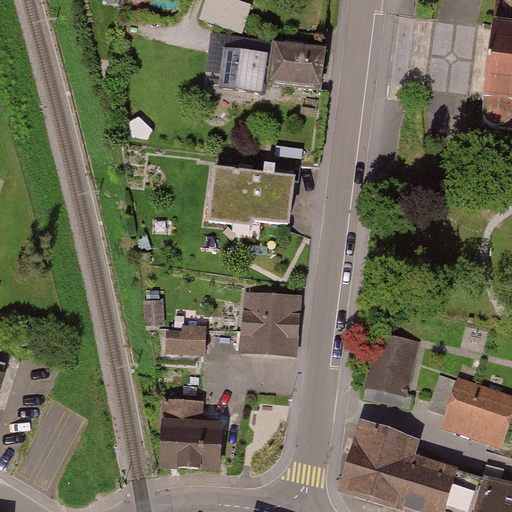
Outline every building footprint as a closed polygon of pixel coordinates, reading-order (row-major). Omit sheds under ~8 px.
[(248,6),(229,0),(208,0),(202,18),(240,31),(248,6)] [(511,0),(497,0),(489,61),(481,127),(511,131),(511,0)] [(270,42),(211,34),(204,81),(263,89),(270,42)] [(326,48),(274,42),(269,83),(321,89),(326,48)] [(289,180),(211,169),(204,222),(282,233),(289,180)] [(302,301),(246,296),(240,356),(296,362),(302,301)] [(164,322),(161,351),(201,356),(205,325),(164,322)] [(379,336),(363,398),(411,410),(414,399),(405,397),(418,345),(379,336)] [(450,417),(449,421),(500,439),(511,405),(511,400),(441,376),(429,409),(450,417)] [(204,405),(162,403),(159,474),(218,477),(221,427),(203,426),(204,405)] [(361,425),(339,490),(410,511),(473,511),(482,481),(413,459),(418,445),(361,425)] [(511,511),(511,485),(483,478),(482,481),(473,511),(511,511)]
